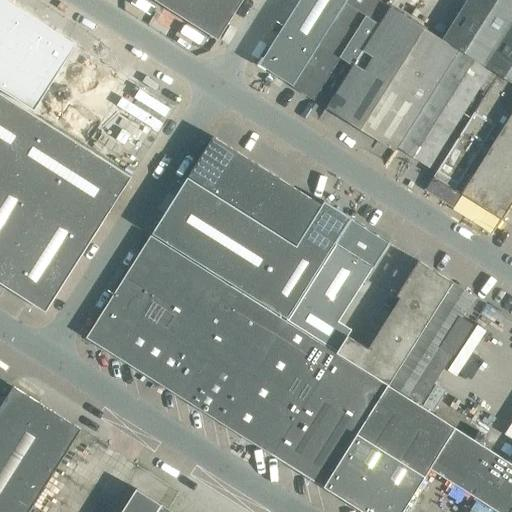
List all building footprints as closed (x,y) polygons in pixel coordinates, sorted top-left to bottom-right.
[(3,0),(0,0),(0,89),(36,113),(79,47),(3,0)] [(154,0),(218,40),(242,0),(154,0)] [(299,0),(258,65),(292,86),(346,0),(299,0)] [(339,57),(352,66),(389,8),(376,0),(346,0),(292,86),(312,99),(339,57)] [(483,65),(511,18),(511,0),(467,0),(442,40),(459,50),(483,65)] [(326,108),(394,150),(395,147),(397,148),(459,50),(442,40),(390,7),(389,8),(352,66),(326,108)] [(490,69),(497,74),(511,83),(511,18),(483,65),(490,69)] [(428,167),(490,69),(483,65),(459,50),(397,148),(428,167)] [(511,111),(511,83),(497,74),(425,189),(449,204),(452,198),(456,200),(511,111)] [(131,177),(0,93),(0,283),(45,312),(131,177)] [(499,132),(511,139),(511,111),(511,112),(499,132)] [(511,167),(511,139),(499,132),(487,152),(507,165),(511,167)] [(235,150),(213,137),(188,176),(210,190),(235,150)] [(256,164),(235,150),(210,190),(231,203),(256,164)] [(461,193),(481,206),(507,165),(487,152),(461,193)] [(252,217),(277,177),(256,164),(231,203),(252,217)] [(481,206),(501,219),(511,201),(511,167),(507,165),(481,206)] [(298,190),(277,177),(252,217),(274,230),(298,190)] [(296,246),(187,178),(152,233),(286,318),(350,218),(324,201),(296,246)] [(296,244),(321,205),(298,190),(274,230),(296,244)] [(337,351),(347,336),(351,329),(338,321),(373,267),(389,242),(388,242),(351,219),(351,218),(350,218),(287,318),(286,318),(286,319),(337,351)] [(273,454),(337,353),(151,235),(87,337),(273,454)] [(400,297),(414,306),(435,271),(418,260),(396,296),(399,298),(400,297)] [(453,282),(435,271),(414,306),(431,317),(453,283),(453,282)] [(409,351),(398,369),(389,384),(421,404),(452,355),(441,348),(474,296),(453,283),(431,317),(420,334),(409,351)] [(399,298),(389,314),(420,334),(431,317),(414,306),(400,297),(399,298)] [(389,314),(378,331),(409,351),(420,334),(389,314)] [(367,349),(398,369),(409,351),(378,331),(367,348),(367,349)] [(389,384),(398,369),(367,349),(367,348),(347,336),(337,351),(389,384)] [(337,353),(273,454),(323,487),(342,457),(387,385),(337,353)] [(511,511),(511,463),(387,385),(342,457),(323,487),(363,511),(401,511),(429,468),(497,511),(511,511)] [(502,385),(478,434),(488,438),(511,389),(502,385)] [(0,511),(27,511),(81,428),(13,386),(0,406),(0,511)] [(135,489),(120,511),(172,511),(160,505),(135,489)]
